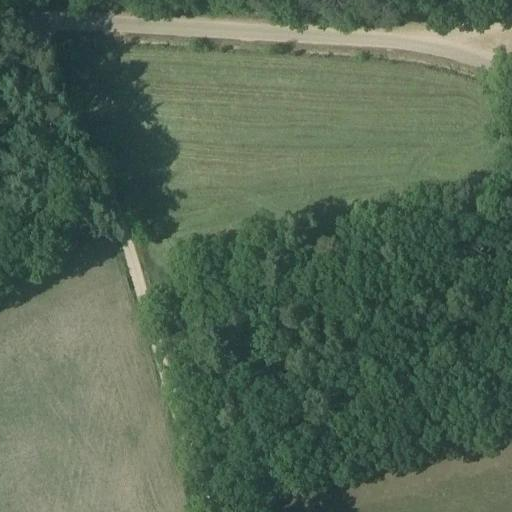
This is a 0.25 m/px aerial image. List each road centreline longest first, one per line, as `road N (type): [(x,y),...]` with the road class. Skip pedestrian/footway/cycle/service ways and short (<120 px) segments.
road 1 (unclassified): [(511,67),(456,33),(158,30),(0,17)]
road 2 (track): [(34,23),(94,168),(203,511)]
